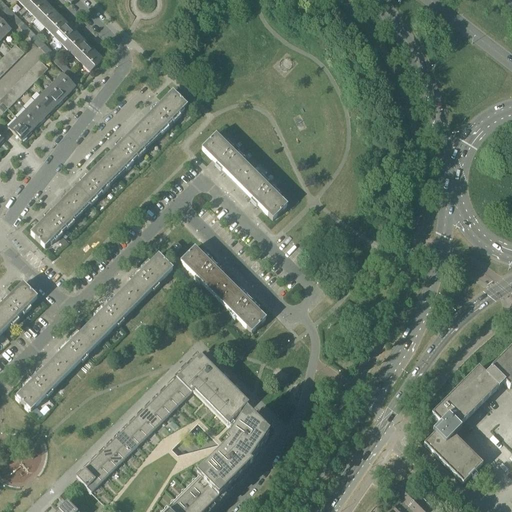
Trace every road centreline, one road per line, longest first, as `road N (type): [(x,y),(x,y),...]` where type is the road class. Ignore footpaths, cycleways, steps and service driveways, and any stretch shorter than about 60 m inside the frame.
road 1 (primary): [(452,195),(401,355),(292,511)]
road 2 (primary): [(325,511),(460,319),(511,281)]
road 3 (residential): [(179,206),(203,182),(325,304),(306,324)]
road 4 (residential): [(235,511),(300,411),(315,339),(306,324)]
road 5 (trunk): [(375,0),(422,75),(451,182)]
road 6 (residential): [(61,151),(126,58),(70,0)]
road 7 (residential): [(306,324),(300,327),(179,206)]
road 8 (residential): [(69,311),(179,206)]
